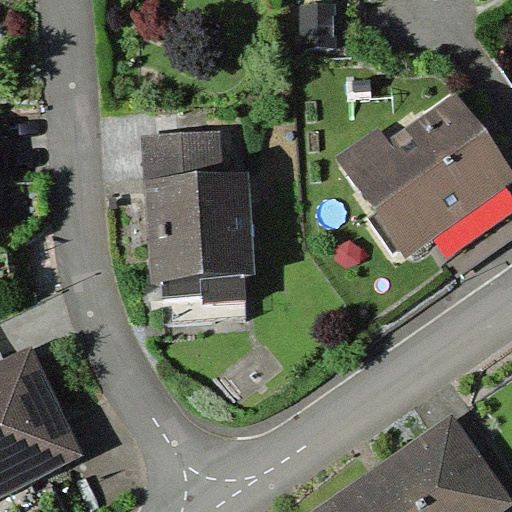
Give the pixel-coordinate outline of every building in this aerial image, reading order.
[(336,5),(298,5),(299,48),(336,48),(336,5)] [(380,126),(335,158),(405,257),(433,238),(511,181),(511,171),(455,92),(389,139),(380,126)] [(141,134),(144,177),(222,173),(219,130),(141,134)] [(222,173),(144,177),(151,280),(162,279),(245,274),(256,273),(249,171),(222,173)] [(511,181),(433,238),(461,275),(511,240),(511,181)] [(246,299),(245,274),(162,279),(163,296),(203,294),(203,301),(246,299)] [(0,495),(86,455),(33,345),(3,359),(0,360),(0,495)] [(511,499),(451,413),(309,511),(502,511),(511,505),(511,499)]
